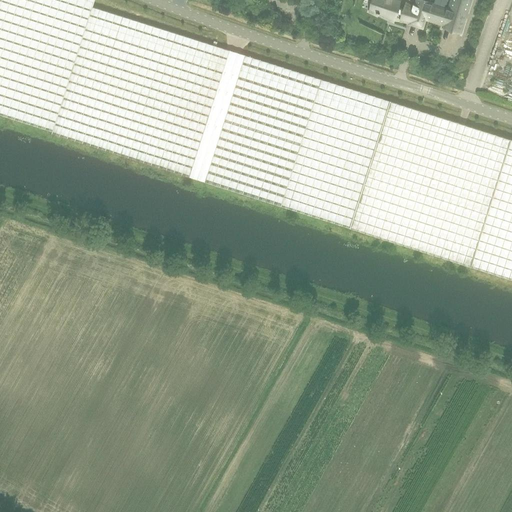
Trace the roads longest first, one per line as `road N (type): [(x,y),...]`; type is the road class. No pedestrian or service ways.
road 1 (track): [(511,352),(0,191)]
road 2 (unclassified): [(511,118),(151,0)]
